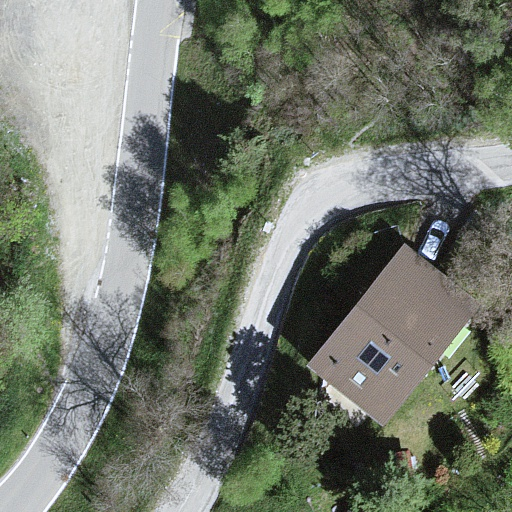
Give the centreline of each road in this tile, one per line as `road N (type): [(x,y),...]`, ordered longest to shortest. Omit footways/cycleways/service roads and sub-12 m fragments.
road 1 (tertiary): [(159,0),(129,253),(111,335),(72,435),(12,511)]
road 2 (residential): [(511,160),(369,185),(312,212),(285,245),(217,444),(181,511)]
